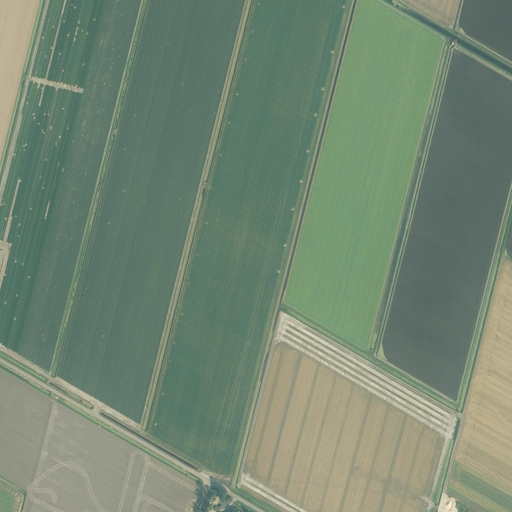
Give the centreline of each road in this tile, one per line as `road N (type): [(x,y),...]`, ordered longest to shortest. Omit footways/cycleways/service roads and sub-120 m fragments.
road 1 (track): [(439,511),(511,217)]
road 2 (unclassified): [(0,359),(261,511)]
